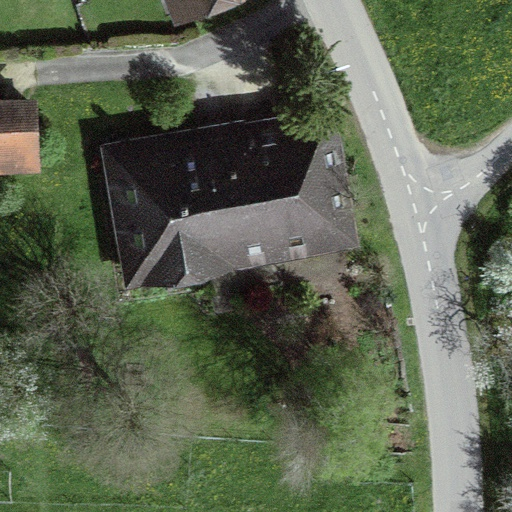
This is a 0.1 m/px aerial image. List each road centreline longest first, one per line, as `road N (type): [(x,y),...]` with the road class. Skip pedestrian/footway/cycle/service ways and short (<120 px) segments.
road 1 (unclassified): [(459,511),(448,365),(417,211)]
road 2 (unclassified): [(417,211),(335,0)]
road 3 (residential): [(417,211),(511,133)]
